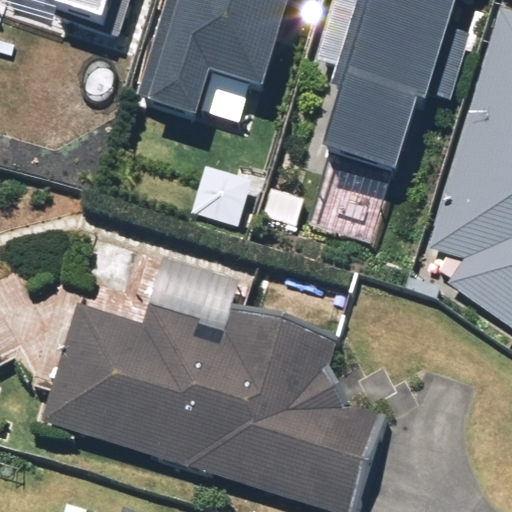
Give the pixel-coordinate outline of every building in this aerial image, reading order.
[(48,0),(44,12),(116,35),(126,0),(48,0)] [(168,0),(139,98),(196,114),(198,109),(240,121),(251,82),(263,85),(288,0),(168,0)] [(319,146),(394,171),(419,97),(428,100),(431,91),(453,98),(474,35),(448,27),(456,0),(356,0),(328,84),(338,87),(319,146)] [(511,19),(498,15),(426,256),(458,269),(451,300),(511,337),(511,19)] [(50,437),(303,511),(366,511),(391,431),(357,420),(333,384),(342,353),(242,324),(231,364),(201,356),(209,332),(159,318),(153,338),(86,319),(50,437)]
